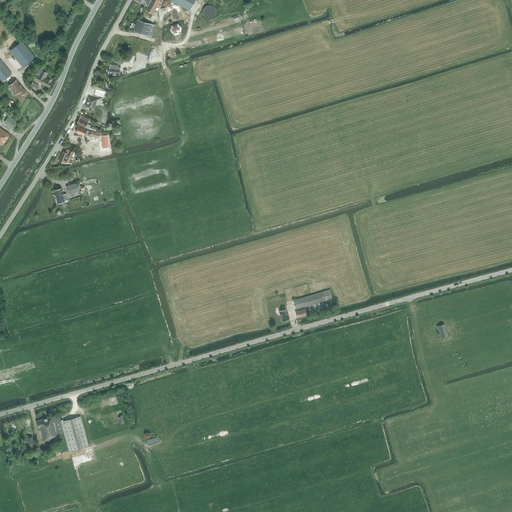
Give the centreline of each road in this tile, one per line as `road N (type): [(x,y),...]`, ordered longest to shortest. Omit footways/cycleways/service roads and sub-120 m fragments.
road 1 (tertiary): [(0,414),(511,270)]
road 2 (tertiary): [(0,235),(78,114),(130,0)]
road 3 (unclassified): [(0,187),(61,90),(101,0)]
